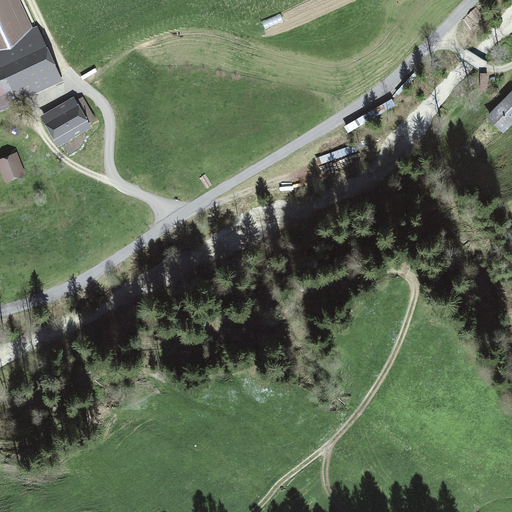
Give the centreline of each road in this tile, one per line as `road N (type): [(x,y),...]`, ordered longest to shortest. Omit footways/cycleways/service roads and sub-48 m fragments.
road 1 (track): [(0,400),(116,355),(276,323),(337,283),(390,269),(407,276),(414,294),(400,339),(370,394),(329,442),(325,461),(327,488),(348,511)]
road 2 (unclassified): [(0,311),(63,290),(371,97),(471,0)]
road 3 (track): [(196,204),(223,202),(446,121),(493,70)]
